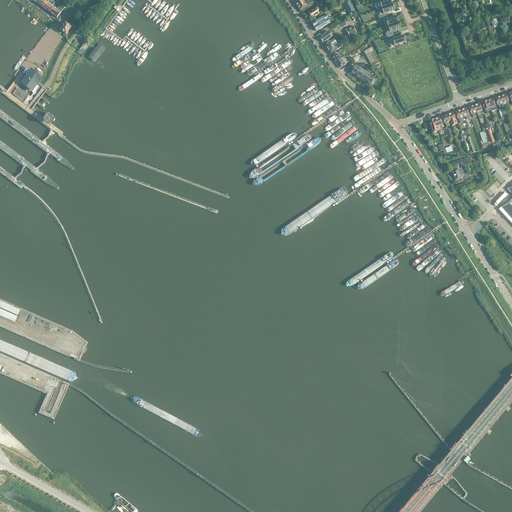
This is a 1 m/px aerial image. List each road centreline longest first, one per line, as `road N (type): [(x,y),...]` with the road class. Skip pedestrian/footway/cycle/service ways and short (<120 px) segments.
road 1 (unclassified): [(511,302),(396,124)]
road 2 (residential): [(396,124),(336,70),(288,0)]
road 3 (secondary): [(411,511),(511,391)]
